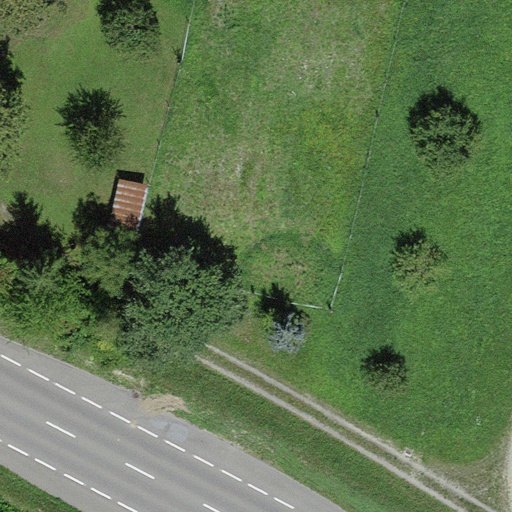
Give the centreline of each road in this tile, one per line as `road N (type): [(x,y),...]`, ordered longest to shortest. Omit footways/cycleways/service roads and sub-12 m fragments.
road 1 (track): [(0,223),(481,511)]
road 2 (primary): [(208,511),(0,403)]
